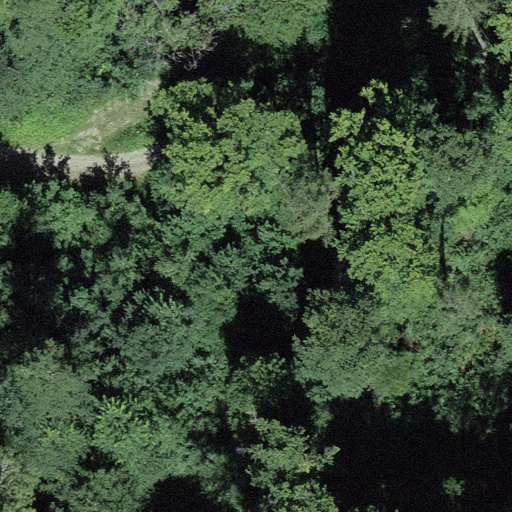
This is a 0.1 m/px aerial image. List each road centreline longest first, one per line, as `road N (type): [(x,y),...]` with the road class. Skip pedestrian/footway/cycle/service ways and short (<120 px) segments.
road 1 (track): [(452,0),(256,113),(120,176),(31,177)]
road 2 (track): [(0,155),(31,177),(237,32),(265,0)]
